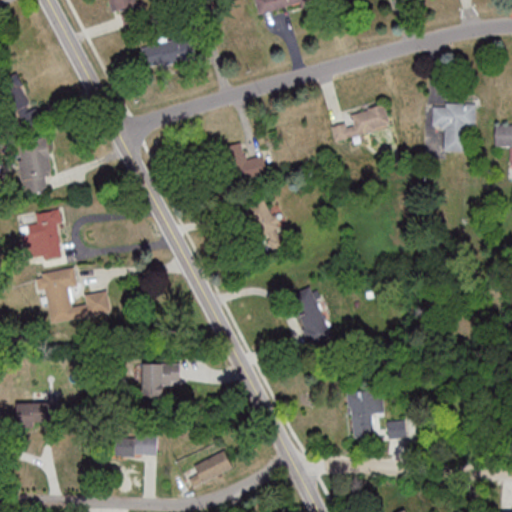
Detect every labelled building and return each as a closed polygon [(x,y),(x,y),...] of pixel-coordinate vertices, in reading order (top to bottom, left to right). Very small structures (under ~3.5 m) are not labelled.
[(136,8),(134,0),(110,0),(113,13),(136,8)] [(255,0),(259,13),(313,0),(255,0)] [(147,66),(195,58),(191,36),(143,45),(147,66)] [(0,79),(0,86),(13,112),(32,102),(16,72),(0,79)] [(336,141),(392,126),(385,103),(350,113),(352,122),(332,127),(336,141)] [(444,151),(466,151),(466,126),(477,126),(477,103),(433,103),(433,127),(444,127),(444,151)] [(511,124),(495,125),(495,146),(511,146),(511,158),(511,157),(511,124)] [(46,178),(53,176),(47,137),(17,141),(25,193),(48,190),(46,178)] [(268,173),(264,154),(247,159),(243,141),(227,146),(236,181),(268,173)] [(260,238),(265,235),(274,254),(289,246),(267,198),(246,208),(260,238)] [(35,260),(63,256),(57,209),(37,212),(38,223),(21,225),(25,251),(33,250),(35,260)] [(112,313),(108,290),(85,294),(87,303),(74,305),(71,287),(78,286),(75,267),(36,273),(39,290),(47,289),(52,322),(112,313)] [(332,334),(312,286),(290,295),(310,343),(332,334)] [(144,395),(164,395),(164,382),(180,382),(180,362),(144,362),(144,395)] [(349,391),(352,437),(376,436),(374,390),(349,391)] [(17,424),(60,424),(60,402),(17,402),(17,424)] [(158,456),(158,434),(111,434),(111,456),(158,456)] [(191,479),(194,486),(233,467),(224,450),(195,465),(199,475),(191,479)]
